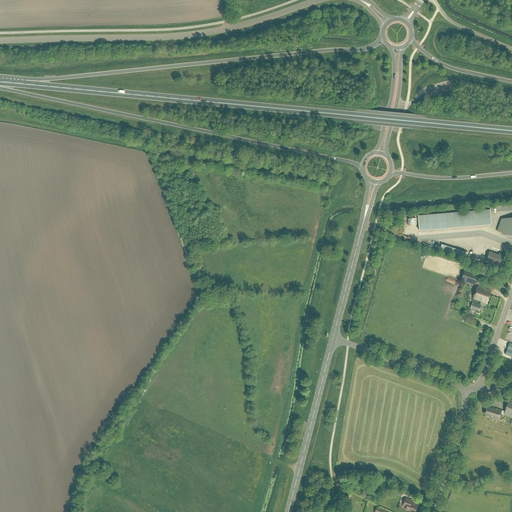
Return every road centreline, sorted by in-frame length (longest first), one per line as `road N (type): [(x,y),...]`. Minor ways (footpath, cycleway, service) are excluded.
road 1 (trunk): [(511,130),(25,84)]
road 2 (trunk): [(0,86),(362,168)]
road 3 (trunk): [(382,39),(365,49),(25,84)]
road 4 (tertiary): [(320,0),(201,33),(0,40)]
road 5 (secondary): [(288,511),(332,338)]
road 6 (unclassified): [(464,387),(332,338)]
road 7 (unclassified): [(430,511),(462,426),(464,387)]
road 8 (secondary): [(332,338),(363,220)]
road 9 (trunk): [(391,172),(511,172)]
